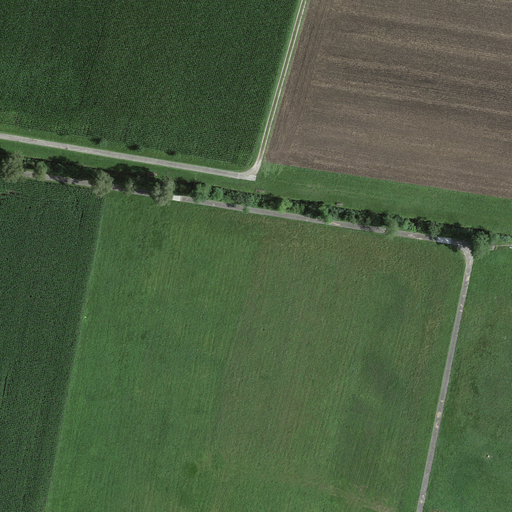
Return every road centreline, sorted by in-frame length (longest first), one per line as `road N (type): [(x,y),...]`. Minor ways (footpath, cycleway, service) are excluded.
road 1 (track): [(419,511),(473,246),(0,171)]
road 2 (track): [(0,134),(251,177),(303,0)]
